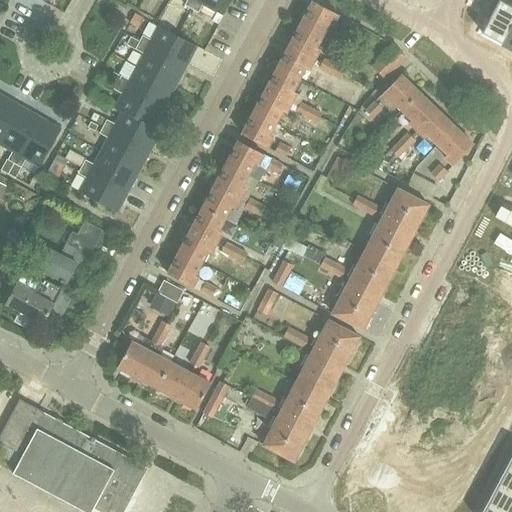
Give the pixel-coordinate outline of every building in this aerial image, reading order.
[(216,10),(221,0),(195,0),(191,8),(198,12),(203,3),(216,10)] [(484,28),(481,33),(493,39),(499,42),(501,43),(511,22),(511,1),(510,0),(498,0),(486,24),(484,28)] [(313,2),(301,25),(322,36),(329,24),(332,26),(338,15),(313,2)] [(224,16),(218,13),(213,22),(219,25),(224,16)] [(129,24),(138,28),(143,18),(134,14),(129,24)] [(351,36),(357,25),(345,19),(340,30),(351,36)] [(511,22),(501,43),(505,45),(511,49),(511,22)] [(140,40),(185,66),(196,45),(158,25),(151,38),(143,34),(140,40)] [(322,36),(301,25),(289,47),(314,60),(319,51),(316,49),(322,36)] [(143,53),(137,65),(174,86),(185,66),(140,40),(135,48),(143,53)] [(385,80),(395,70),(406,58),(393,45),(372,67),(385,80)] [(289,47),(277,68),(299,80),(306,68),(309,70),(314,60),(289,47)] [(318,68),(329,74),(334,64),(323,58),(318,68)] [(334,64),(329,74),(339,79),(344,69),(334,64)] [(121,74),(118,81),(164,106),(174,86),(137,65),(130,79),(121,74)] [(293,92),(299,80),(277,68),(266,90),(291,103),(297,94),(293,92)] [(120,76),(113,72),(110,78),(117,81),(120,76)] [(389,104),(399,114),(419,93),(400,75),(383,93),(381,95),(389,104)] [(164,106),(118,81),(114,88),(122,93),(114,107),(122,111),(153,126),(164,106)] [(266,90),(254,111),(276,123),(282,112),(286,114),(291,103),(266,90)] [(438,111),(419,93),(399,114),(417,131),(438,111)] [(20,106),(0,94),(0,144),(20,106)] [(374,119),(383,110),(374,102),(365,111),(374,119)] [(298,107),(295,112),(306,117),(311,108),(300,103),(298,107)] [(20,106),(0,144),(12,151),(7,160),(14,164),(41,117),(20,106)] [(311,108),(306,117),(316,123),(319,118),(321,114),(311,108)] [(107,118),(103,125),(150,151),(161,131),(153,126),(122,111),(115,122),(107,118)] [(276,123),(254,111),(242,135),(267,149),(273,138),(269,136),(276,123)] [(417,131),(435,148),(454,127),(438,111),(417,131)] [(96,121),(100,115),(94,112),(91,118),(96,121)] [(100,115),(96,122),(102,126),(106,118),(100,115)] [(41,117),(14,164),(22,168),(27,159),(40,167),(62,129),(41,117)] [(87,127),(95,131),(97,126),(90,122),(87,127)] [(139,172),(150,151),(103,125),(99,132),(108,137),(101,150),(139,172)] [(453,166),(456,163),(473,146),(454,127),(438,145),(448,155),(445,158),(453,166)] [(407,133),(398,141),(406,149),(415,140),(407,133)] [(398,158),(406,149),(398,141),(390,150),(398,158)] [(234,149),(226,164),(248,176),(255,164),(258,166),(264,156),(238,142),(234,149)] [(286,157),(291,147),(281,142),(276,152),(286,157)] [(85,159),(81,166),(129,192),(139,172),(101,150),(94,163),(85,159)] [(51,165),(61,170),(67,160),(57,155),(51,165)] [(338,156),(326,177),(335,184),(348,162),(338,156)] [(271,159),(265,169),(276,175),(281,165),(271,159)] [(7,160),(1,170),(9,174),(14,164),(7,160)] [(14,164),(9,174),(16,178),(22,168),(14,164)] [(216,183),(214,186),(240,200),(245,190),(242,188),(248,176),(226,164),(219,177),(216,183)] [(431,174),(438,181),(447,172),(440,165),(431,174)] [(129,192),(81,166),(78,172),(86,177),(78,191),(118,212),(129,192)] [(207,201),(203,207),(225,220),(232,208),(235,209),(240,200),(214,186),(213,188),(207,201)] [(398,189),(384,216),(396,222),(394,226),(409,233),(411,230),(415,232),(429,206),(398,189)] [(358,195),(352,205),(373,216),(378,206),(358,195)] [(244,208),(255,214),(260,203),(249,198),(244,208)] [(260,203),(255,214),(265,219),(271,209),(260,203)] [(193,227),(191,229),(217,244),(222,234),(219,232),(225,220),(203,207),(196,221),(193,227)] [(384,216),(366,251),(397,267),(411,240),(407,238),(409,233),(394,226),(396,222),(384,216)] [(70,237),(66,243),(66,245),(60,255),(52,251),(54,247),(41,240),(39,244),(38,243),(28,262),(61,280),(60,281),(63,283),(64,281),(73,286),(83,268),(90,256),(96,243),(103,230),(84,220),(78,233),(73,231),(70,237)] [(187,237),(179,252),(201,264),(202,262),(208,252),(212,254),(217,244),(191,229),(190,232),(187,237)] [(279,229),(272,243),(281,248),(288,234),(279,229)] [(223,247),(221,251),(231,257),(237,247),(227,242),(226,242),(223,247)] [(14,247),(7,243),(3,252),(10,255),(14,247)] [(307,247),(302,255),(320,265),(324,257),(326,253),(308,244),(307,247)] [(247,253),(237,247),(231,257),(242,262),(247,253)] [(366,251),(352,278),(363,284),(361,288),(376,296),(378,292),(382,295),(397,267),(366,251)] [(169,270),(167,274),(193,288),(198,278),(195,276),(201,264),(179,252),(172,266),(169,270)] [(319,267),(340,278),(345,268),(324,257),(320,265),(319,267)] [(283,261),(272,282),(281,287),(289,271),(292,266),(283,261)] [(289,271),(281,287),(298,296),(306,280),(289,271)] [(22,272),(8,298),(5,304),(6,304),(5,307),(18,314),(14,321),(30,330),(36,320),(42,323),(42,324),(43,324),(51,309),(62,315),(73,295),(44,279),(42,283),(22,272)] [(364,330),(378,302),(374,300),(376,296),(361,288),(363,284),(352,278),(332,314),(364,330)] [(163,281),(157,292),(150,306),(169,317),(183,292),(163,281)] [(201,291),(212,297),(217,287),(206,281),(201,291)] [(268,289),(257,310),(266,315),(277,294),(268,289)] [(134,308),(130,316),(141,323),(145,315),(134,308)] [(117,367),(137,378),(155,344),(160,346),(171,325),(163,321),(151,342),(145,338),(141,346),(131,341),(117,367)] [(329,321),(314,349),(326,354),(325,357),(340,365),(342,362),(346,364),(360,337),(329,321)] [(282,337),(304,348),(309,338),(287,327),(282,337)] [(200,342),(189,363),(199,368),(210,347),(200,342)] [(157,389),(171,363),(158,355),(162,347),(160,346),(155,344),(137,378),(157,389)] [(314,349),(296,383),(327,399),(342,371),(338,369),(340,365),(325,357),(326,354),(314,349)] [(157,389),(176,399),(190,372),(171,363),(157,389)] [(210,383),(190,372),(176,399),(196,409),(210,383)] [(313,424),(316,418),(327,399),(296,383),(281,375),(274,388),(289,396),(281,409),(294,415),(291,419),(306,426),(308,423),(311,425),(312,426),(313,426),(313,425),(313,424)] [(212,418),(219,403),(227,388),(218,383),(203,413),(212,418)] [(257,388),(246,408),(266,419),(277,399),(257,388)] [(36,413),(38,409),(16,395),(0,423),(0,441),(36,429),(52,438),(61,422),(45,413),(43,416),(36,413)] [(281,409),(276,420),(262,445),(294,461),(307,436),(307,435),(308,436),(308,434),(307,433),(307,434),(303,432),(306,426),(291,419),(294,415),(281,409)] [(22,455),(16,465),(12,473),(85,511),(90,511),(92,508),(99,511),(123,511),(148,468),(61,422),(52,438),(36,429),(22,455)] [(500,481),(498,485),(511,493),(511,469),(507,467),(507,469),(500,481)] [(491,499),(488,503),(504,511),(511,511),(511,493),(498,485),(497,487),(491,499)] [(484,511),(483,511),(504,511),(488,503),(487,505),(484,511)]
